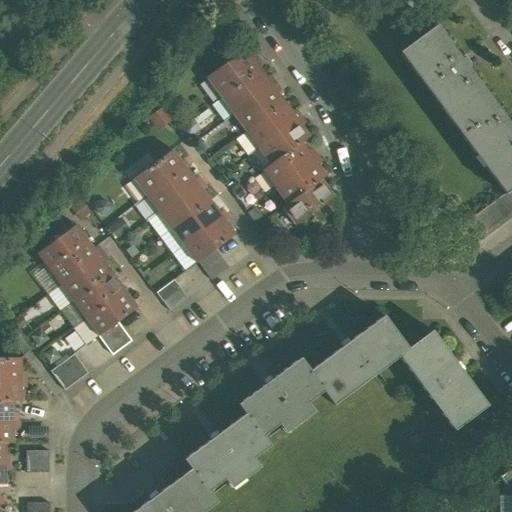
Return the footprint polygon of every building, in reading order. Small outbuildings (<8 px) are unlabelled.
[(511,0),(501,0),(509,10),(511,8),(511,0)] [(452,123),(488,96),(436,26),(399,53),(452,123)] [(244,50),(205,78),(220,98),(259,70),(244,50)] [(259,70),(220,98),(233,115),(271,86),(259,70)] [(271,86),(233,115),(245,132),(284,103),(271,86)] [(511,188),(511,127),(488,96),(452,123),(504,194),(511,188)] [(284,103),(245,132),(235,139),(248,156),(258,149),(296,120),(284,103)] [(296,120),(258,149),(270,165),(300,142),(309,136),(296,120)] [(270,165),(262,171),(274,188),(313,159),(300,142),(270,165)] [(171,150),(133,179),(146,196),(184,168),(171,150)] [(313,159),(274,188),(287,205),(320,180),(325,176),(313,159)] [(184,168),(146,196),(158,213),(197,184),(184,168)] [(287,205),(282,208),(295,225),(333,197),(320,180),(287,205)] [(197,184),(158,213),(170,230),(209,201),(197,184)] [(511,188),(504,194),(458,229),(471,246),(511,216),(511,188)] [(209,201),(170,230),(183,246),(221,218),(209,201)] [(221,218),(183,246),(196,264),(197,262),(215,249),(234,235),(221,218)] [(37,254),(60,286),(99,257),(75,225),(59,237),(53,236),(53,242),(37,254)] [(215,249),(197,262),(204,271),(222,258),(215,249)] [(99,257),(60,286),(72,302),(111,274),(99,257)] [(222,258),(204,271),(211,281),(229,268),(222,258)] [(111,274),(72,302),(61,311),(73,328),(124,290),(111,274)] [(173,280),(156,293),(162,302),(180,289),(173,280)] [(180,289),(162,302),(169,312),(187,299),(180,289)] [(124,290),(73,328),(86,345),(98,336),(117,322),(136,308),(124,290)] [(383,317),(308,373),(322,392),(333,406),(398,357),(407,350),(407,349),(383,317)] [(117,322),(98,336),(105,346),(124,332),(117,322)] [(33,349),(16,327),(7,334),(23,356),(33,349)] [(487,405),(431,331),(407,349),(407,350),(398,357),(453,431),(487,405)] [(124,332),(105,346),(112,356),(131,341),(124,332)] [(74,354),(50,372),(57,381),(81,364),(74,354)] [(20,358),(0,358),(0,380),(20,380),(20,358)] [(299,360),(237,406),(245,415),(246,415),(262,437),(278,425),(282,429),(311,408),(307,403),(322,392),(308,373),(299,360)] [(81,364),(57,381),(64,391),(88,374),(81,364)] [(20,380),(0,380),(0,401),(12,401),(20,401),(20,380)] [(0,401),(0,421),(12,422),(12,401),(0,401)] [(365,403),(220,511),(342,511),(409,462),(406,457),(423,443),(396,408),(379,421),(365,403)] [(245,415),(183,461),(190,471),(207,493),(208,492),(224,480),(227,485),(256,463),(253,459),(270,446),(262,437),(246,415),(245,415)] [(12,422),(0,421),(0,442),(4,443),(12,443),(12,422)] [(37,474),(37,452),(26,452),(26,474),(37,474)] [(49,473),(48,452),(37,452),(37,474),(49,473)] [(511,468),(500,478),(507,487),(511,482),(511,468)] [(190,471),(134,511),(203,511),(216,503),(208,492),(207,493),(190,471)]
